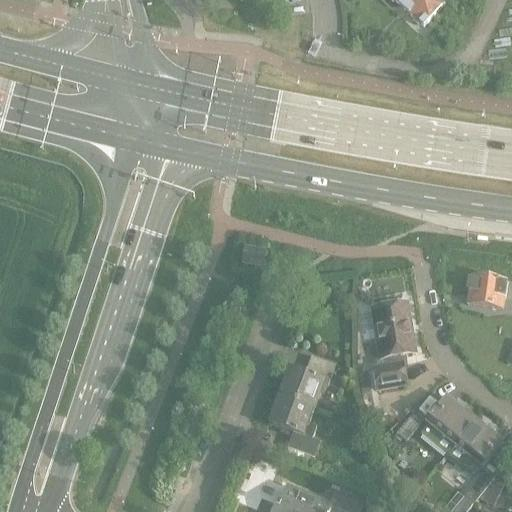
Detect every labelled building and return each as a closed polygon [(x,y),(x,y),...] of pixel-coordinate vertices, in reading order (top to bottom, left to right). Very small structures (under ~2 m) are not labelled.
[(405,12),(415,0),(388,0),(389,0),(393,4),(397,5),(405,12)] [(424,30),(446,6),(439,0),(415,0),(405,12),(413,20),(413,23),(418,28),(421,27),(424,30)] [(265,255),(248,252),(245,266),(262,269),(265,255)] [(507,284),(471,279),(467,306),(503,311),(507,284)] [(381,362),(416,356),(407,306),(373,311),(381,362)] [(337,368),(312,359),(304,379),(289,373),(278,400),(315,413),(325,386),(330,388),(337,368)] [(403,367),(374,372),(377,393),(400,389),(407,388),(403,367)] [(315,413),(278,400),(269,425),(294,435),(288,451),(314,461),(320,444),(313,441),(317,431),(309,429),(315,413)] [(474,423),(463,414),(466,410),(458,404),(455,408),(445,400),(425,425),(428,427),(421,437),(446,457),(474,423)] [(424,422),(414,414),(397,436),(406,444),(424,422)] [(503,447),(493,439),(496,435),(489,429),(486,433),(474,423),(446,457),(472,478),(480,469),(482,471),(503,447)] [(494,480),(485,473),(464,500),(473,507),(494,480)] [(361,511),(363,507),(335,496),(330,509),(287,491),(277,511),(361,511)]
